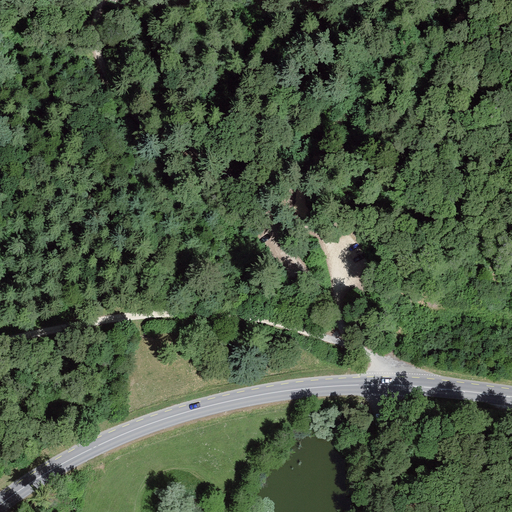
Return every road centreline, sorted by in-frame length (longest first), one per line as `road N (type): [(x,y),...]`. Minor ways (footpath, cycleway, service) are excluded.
road 1 (secondary): [(0,505),(79,454),(188,411),(289,390),(405,385)]
road 2 (track): [(356,347),(196,313),(87,322),(0,342)]
road 3 (track): [(285,227),(271,203),(123,103),(92,43),(100,0)]
road 4 (track): [(341,318),(334,264),(318,229),(285,228)]
road 5 (track): [(343,327),(284,246),(285,227)]
